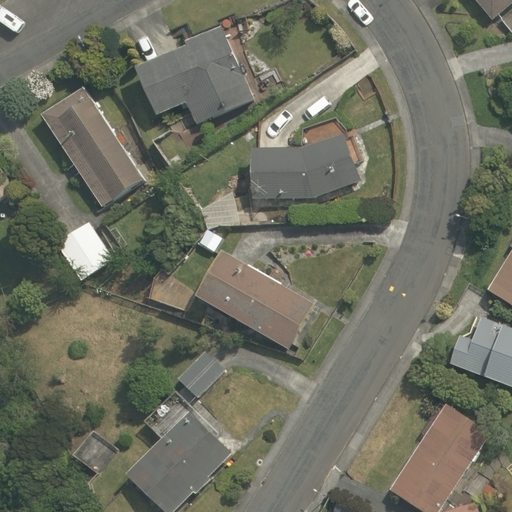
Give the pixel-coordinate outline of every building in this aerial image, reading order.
[(511,0),(473,0),(491,20),(511,1),(511,0)] [(220,29),(131,72),(154,119),(185,104),(197,128),(255,99),(220,29)] [(85,87),(38,117),(100,211),(147,181),(85,87)] [(338,138),(300,151),(250,151),(250,201),(310,201),(355,184),(338,138)] [(0,177),(0,201),(11,195),(0,177)] [(89,221),(51,247),(78,285),(115,260),(89,221)] [(511,308),(511,248),(487,295),(511,308)] [(220,251),(194,295),(287,350),(313,305),(220,251)] [(460,339),(451,364),(511,386),(511,329),(477,317),(468,342),(460,339)] [(179,380),(196,398),(223,372),(206,355),(179,380)] [(161,511),(179,511),(230,453),(169,401),(144,430),(157,441),(124,480),(161,511)] [(422,511),(438,511),(486,432),(442,406),(391,493),(422,511)] [(83,444),(72,459),(98,476),(108,460),(83,444)]
